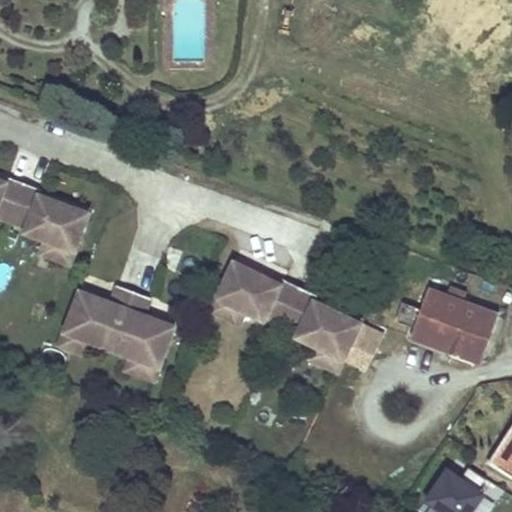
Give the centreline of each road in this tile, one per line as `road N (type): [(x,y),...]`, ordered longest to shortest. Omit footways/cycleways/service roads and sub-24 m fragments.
road 1 (residential): [(0,123),(320,244)]
road 2 (unknown): [(511,379),(385,408)]
